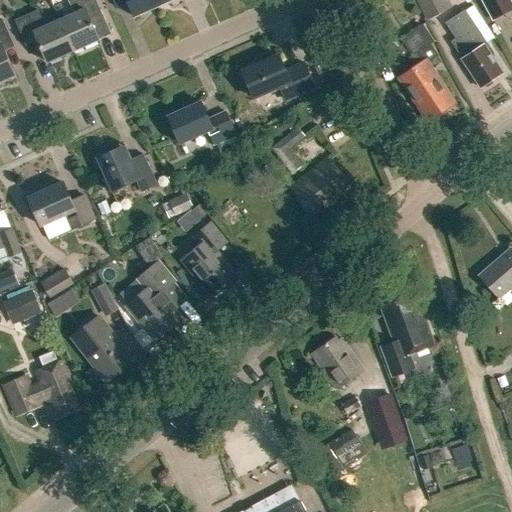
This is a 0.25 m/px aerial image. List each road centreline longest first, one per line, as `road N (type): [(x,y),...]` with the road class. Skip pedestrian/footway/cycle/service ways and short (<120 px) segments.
road 1 (tertiary): [(45,511),(430,194)]
road 2 (residential): [(0,131),(298,0)]
road 3 (track): [(414,206),(511,507)]
road 4 (residential): [(430,194),(339,0)]
